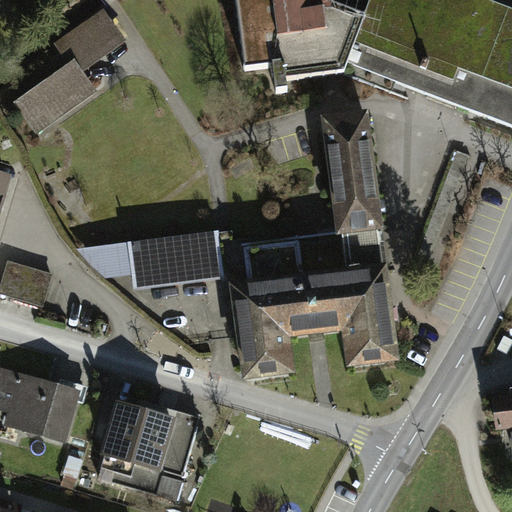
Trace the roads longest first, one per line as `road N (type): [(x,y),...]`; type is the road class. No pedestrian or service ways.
road 1 (residential): [(399,459),(326,424),(0,329)]
road 2 (tertiary): [(399,459),(511,258)]
